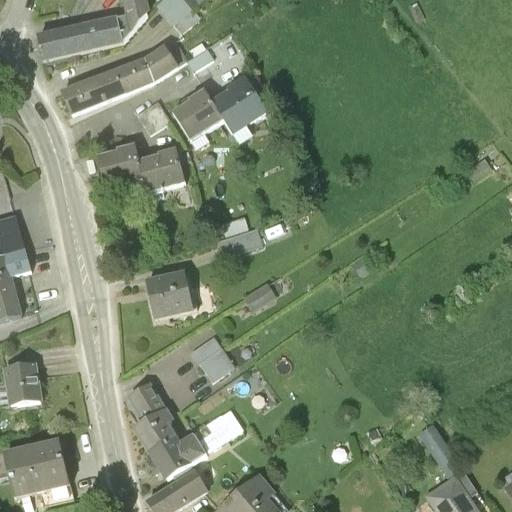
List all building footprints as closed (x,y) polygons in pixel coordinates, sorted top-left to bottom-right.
[(122,0),(127,21),(79,32),(85,58),(125,49),(151,18),(146,0),(122,0)] [(179,0),(168,0),(157,10),(174,30),(192,14),(181,2),(179,0)] [(182,0),(183,1),(181,2),(192,14),(207,0),(182,0)] [(192,14),(174,30),(181,38),(199,23),(192,14)] [(79,32),(40,41),(46,66),(85,58),(79,32)] [(174,46),(165,53),(179,71),(186,66),(188,65),(174,46)] [(165,53),(147,66),(156,89),(179,71),(165,53)] [(188,65),(186,66),(199,86),(219,73),(206,53),(188,65)] [(156,89),(147,66),(113,79),(122,102),(156,89)] [(122,102),(113,79),(63,98),(72,121),(122,102)] [(266,120),(245,85),(231,94),(232,96),(213,108),(224,125),(233,140),(247,131),(266,120)] [(213,108),(205,95),(191,104),(193,106),(174,118),(192,146),(205,137),(224,125),(213,108)] [(158,106),(138,119),(151,139),(171,126),(158,106)] [(252,138),(247,131),(233,140),(238,147),(252,138)] [(210,145),(205,137),(192,146),(196,154),(210,145)] [(141,167),(136,150),(120,154),(121,157),(100,163),(107,193),(145,184),(141,167)] [(186,188),(177,154),(161,158),(162,161),(141,167),(145,184),(149,198),(186,188)] [(0,259),(23,253),(15,225),(0,228),(0,259)] [(256,235),(217,248),(222,262),(261,249),(256,235)] [(0,325),(24,319),(13,281),(29,276),(23,253),(0,259),(0,325)] [(185,279),(147,288),(155,324),(193,315),(185,279)] [(275,303),(267,290),(244,305),(252,318),(275,303)] [(201,368),(223,353),(215,342),(193,358),(201,368)] [(235,370),(223,353),(201,368),(213,386),(235,370)] [(37,368),(4,373),(10,412),(43,407),(37,368)] [(135,435),(150,459),(179,441),(171,430),(177,426),(152,387),(127,403),(144,429),(135,435)] [(230,417),(194,441),(207,460),(243,437),(230,417)] [(423,440),(452,484),(465,476),(436,432),(423,440)] [(179,441),(150,459),(171,492),(178,487),(195,476),(191,471),(207,460),(194,441),(183,447),(179,441)] [(62,446),(6,459),(16,504),(42,498),(71,491),(73,491),(62,446)] [(195,476),(178,487),(192,508),(208,497),(195,476)] [(452,484),(454,487),(458,485),(470,503),(479,497),(465,476),(452,484)] [(287,511),(260,482),(225,511),(287,511)] [(476,511),(470,503),(458,485),(454,487),(429,504),(433,511),(476,511)] [(184,511),(192,508),(178,487),(171,492),(147,508),(149,511),(184,511)] [(71,491),(42,498),(44,510),(74,503),(71,491)]
